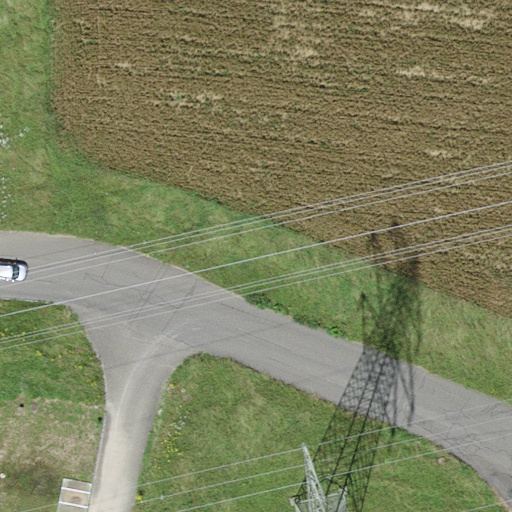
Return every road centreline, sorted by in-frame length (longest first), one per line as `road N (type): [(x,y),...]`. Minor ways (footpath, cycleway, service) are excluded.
road 1 (unclassified): [(511,438),(374,383),(141,270),(0,264)]
road 2 (track): [(141,270),(102,511)]
road 3 (track): [(511,482),(374,383)]
